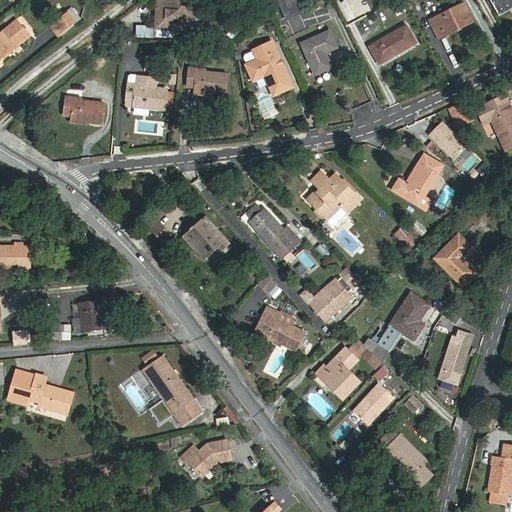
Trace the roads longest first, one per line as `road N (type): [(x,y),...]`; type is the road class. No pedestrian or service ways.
road 1 (tertiary): [(50,179),(371,134),(511,66)]
road 2 (tertiary): [(50,179),(155,271),(333,511)]
